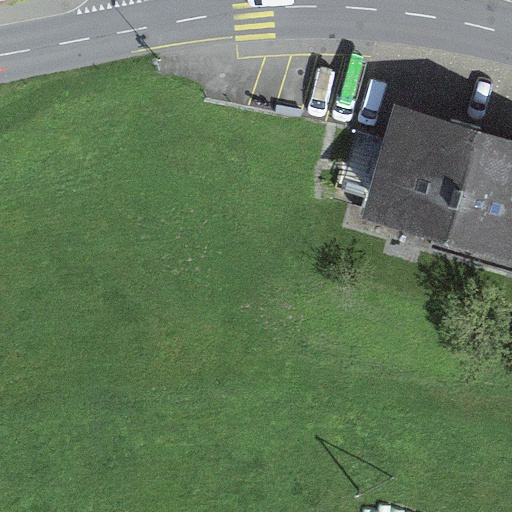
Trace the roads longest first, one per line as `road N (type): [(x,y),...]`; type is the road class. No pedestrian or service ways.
road 1 (tertiary): [(164,24),(331,6),(410,13),(511,36)]
road 2 (tertiary): [(0,54),(164,24)]
